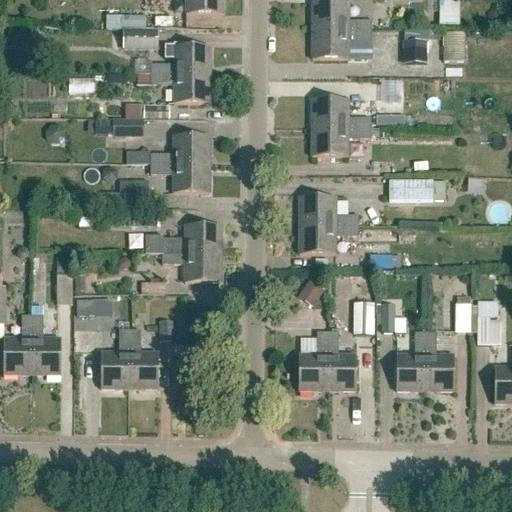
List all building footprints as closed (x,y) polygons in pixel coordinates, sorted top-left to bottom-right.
[(221,18),(221,0),(186,0),(187,18),(221,18)] [(460,25),(459,0),(443,0),(443,25),(460,25)] [(312,34),(371,35),(371,24),(349,24),(349,6),(312,5),(312,34)] [(122,19),(122,31),(145,31),(145,19),(122,19)] [(157,52),(157,33),(122,33),(122,52),(157,52)] [(371,45),(371,35),(312,34),(312,63),(348,63),(348,45),(371,45)] [(405,67),(426,67),(426,45),(405,44),(405,67)] [(150,79),(209,79),(210,50),(173,50),(173,68),(150,68),(150,77),(150,79)] [(137,77),(137,88),(150,89),(150,79),(150,77),(137,77)] [(209,108),(209,79),(150,79),(150,89),(173,90),(173,108),(209,108)] [(312,132),(371,132),(371,121),(348,121),(348,103),(312,103),(312,132)] [(143,122),(168,122),(168,109),(143,110),(143,122)] [(374,118),(375,128),(402,128),(402,118),(374,118)] [(95,123),(95,137),(112,137),(112,124),(112,122),(95,123)] [(112,140),(142,140),(142,123),(112,122),(112,124),(112,137),(112,140)] [(371,143),(371,132),(312,132),(312,161),(348,161),(348,143),(371,143)] [(151,169),(209,169),(209,141),(174,140),(174,159),(151,158),(151,169)] [(209,198),(209,169),(151,169),(151,179),(174,179),(173,197),(209,198)] [(431,185),(431,184),(388,184),(388,204),(444,204),(444,185),(431,185)] [(149,212),(149,197),(101,197),(101,212),(149,212)] [(300,229),(359,230),(359,219),(336,218),(336,200),(300,200),(300,229)] [(155,230),(155,215),(128,215),(128,229),(155,230)] [(358,240),(359,230),(300,229),(299,258),(336,258),(336,240),(358,240)] [(144,259),(163,260),(220,260),(220,232),(186,232),(186,243),(164,242),(164,240),(144,239),(144,259)] [(400,270),(400,258),(369,258),(369,270),(400,270)] [(220,288),(220,260),(163,260),(163,269),(186,269),(186,287),(220,288)] [(69,278),(69,270),(57,270),(57,278),(55,278),(55,308),(71,308),(71,278),(69,278)] [(75,279),(75,295),(85,294),(84,279),(75,279)] [(309,283),(300,296),(315,306),(324,294),(309,283)] [(95,303),(77,304),(77,320),(95,319),(95,303)] [(374,306),(356,305),(356,340),(373,341),(374,306)] [(496,321),(496,305),(476,305),(476,320),(496,321)] [(468,336),(469,308),(454,307),(453,336),(468,336)] [(380,336),(393,336),(393,308),(380,308),(380,336)] [(2,378),(31,378),(31,320),(21,320),(21,343),(2,342),(2,378)] [(31,320),(31,378),(59,378),(59,342),(41,342),(41,320),(31,320)] [(488,348),(488,321),(477,321),(477,348),(488,348)] [(158,344),(172,343),(171,324),(157,325),(158,344)] [(328,394),(328,335),(318,335),(317,358),(299,358),(299,394),(328,394)] [(328,335),(328,394),(357,395),(357,358),(339,358),(339,335),(328,335)] [(425,394),(426,336),(415,336),(415,359),(397,359),(397,394),(425,394)] [(426,336),(425,394),(454,395),(454,359),(436,359),(436,336),(426,336)] [(128,393),(128,337),(119,337),(119,359),(101,359),(100,393),(128,393)] [(128,337),(128,393),(156,394),(156,360),(138,360),(138,337),(128,337)] [(511,407),(511,370),(495,371),(494,407),(511,407)]
